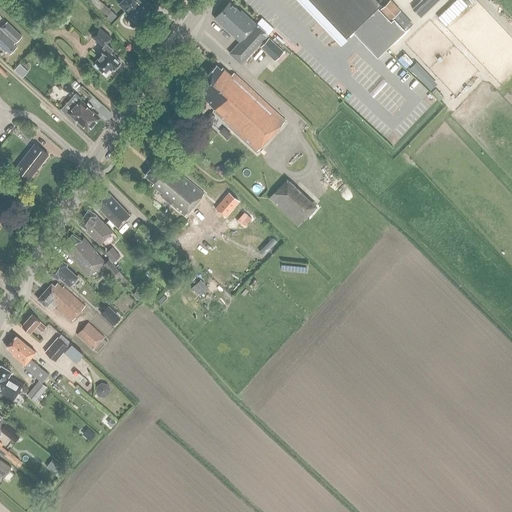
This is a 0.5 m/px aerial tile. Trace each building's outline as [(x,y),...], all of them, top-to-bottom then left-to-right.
[(153,10),(142,0),(124,0),(119,6),(125,12),(124,13),(137,26),(153,10)] [(303,0),(322,19),(321,20),(328,27),(329,26),(343,42),(380,6),(374,0),(303,0)] [(421,0),(412,9),(420,17),(438,0),(421,0)] [(462,0),(456,0),(438,18),(446,26),(468,6),(462,0)] [(389,2),(380,10),(390,21),(399,13),(389,2)] [(229,54),(241,65),(268,36),(256,25),(244,14),(242,16),(228,3),(212,19),(238,44),(229,54)] [(408,30),(415,23),(402,10),(396,17),(408,30)] [(386,17),(361,41),(377,58),(386,50),(405,31),(394,19),(391,22),(386,17)] [(7,22),(0,29),(0,48),(5,54),(7,52),(10,55),(16,48),(13,45),(22,37),(7,22)] [(114,70),(117,70),(120,65),(120,63),(115,58),(116,58),(110,54),(114,50),(107,44),(112,39),(99,28),(92,37),(104,48),(101,51),(103,53),(93,65),(103,74),(109,73),(113,69),(114,70)] [(284,51),(269,38),(260,47),(275,61),(284,51)] [(403,62),(410,55),(402,48),(396,54),(403,62)] [(20,64),(15,70),(23,77),(28,71),(20,64)] [(284,122),(233,75),(231,77),(222,69),(220,71),(215,67),(195,89),(205,98),(203,100),(209,105),(207,106),(213,111),(212,112),(256,152),(284,122)] [(74,80),(70,84),(77,90),(80,87),(74,80)] [(55,88),(47,92),(53,104),(61,100),(55,88)] [(325,89),(321,100),(331,104),(335,92),(325,89)] [(80,98),(67,112),(88,132),(101,118),(91,109),(92,107),(88,103),(86,104),(80,98)] [(207,122),(214,116),(209,112),(203,118),(207,122)] [(47,155),(34,146),(15,170),(28,180),(47,155)] [(203,194),(166,163),(162,168),(156,162),(144,176),(153,184),(151,186),(163,196),(161,198),(184,217),(203,194)] [(289,177),(270,198),(301,225),(319,204),(289,177)] [(101,191),(92,204),(94,205),(117,228),(122,223),(129,217),(120,208),(109,197),(110,196),(101,191)] [(216,208),(226,216),(239,201),(229,192),(216,208)] [(112,232),(95,214),(89,211),(80,225),(88,230),(87,232),(100,244),(112,232)] [(72,258),(88,277),(103,264),(104,263),(84,240),(81,243),(72,237),(64,250),(74,257),(72,258)] [(273,238),(260,252),(263,256),(277,242),(273,238)] [(105,253),(113,262),(120,256),(112,247),(105,253)] [(123,277),(124,276),(109,259),(104,263),(103,264),(112,275),(115,273),(123,282),(125,279),(123,277)] [(60,277),(68,285),(76,277),(66,267),(67,266),(57,260),(49,273),(58,279),(60,277)] [(175,276),(181,270),(176,265),(170,271),(175,276)] [(195,285),(203,293),(208,289),(200,280),(195,285)] [(84,308),(63,288),(62,290),(56,284),(54,287),(51,284),(37,299),(46,307),(50,303),(71,322),(84,308)] [(132,295),(138,300),(142,297),(136,291),(132,295)] [(120,317),(108,305),(100,314),(112,326),(120,317)] [(44,329),(38,323),(39,323),(31,316),(21,327),(29,334),(35,327),(41,333),(44,329)] [(92,351),(103,340),(87,324),(76,335),(92,351)] [(15,337),(6,348),(14,355),(13,356),(25,366),(24,367),(39,380),(45,372),(30,359),(35,354),(15,337)] [(56,337),(44,352),(55,361),(67,346),(56,337)] [(73,346),(67,352),(76,360),(82,354),(73,346)] [(0,366),(0,393),(13,402),(23,385),(8,376),(11,372),(0,366)] [(38,381),(26,395),(35,402),(47,388),(38,381)] [(98,394),(110,396),(111,384),(99,382),(98,394)] [(22,433),(1,417),(0,416),(0,430),(15,442),(22,433)] [(90,430),(85,436),(90,441),(95,435),(90,430)] [(15,457),(10,463),(18,469),(22,463),(15,457)] [(11,467),(0,459),(0,475),(4,478),(11,467)] [(52,460),(46,467),(58,477),(64,469),(52,460)]
